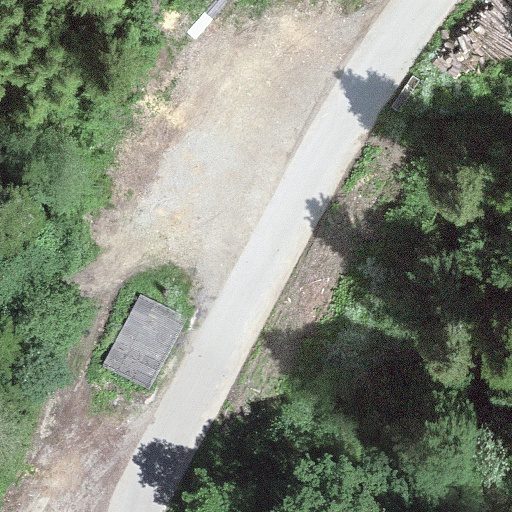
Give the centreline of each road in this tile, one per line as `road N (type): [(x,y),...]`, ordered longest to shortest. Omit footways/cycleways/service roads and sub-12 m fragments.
road 1 (unclassified): [(143,511),(251,295),(366,89),(428,0)]
road 2 (track): [(251,295),(163,259),(36,298),(0,301)]
